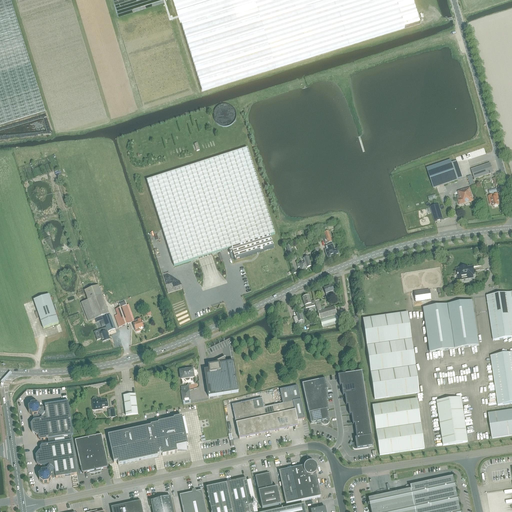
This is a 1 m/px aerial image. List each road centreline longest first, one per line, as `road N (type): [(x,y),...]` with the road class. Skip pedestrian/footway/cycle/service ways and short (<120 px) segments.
road 1 (tertiary): [(511,228),(357,260),(144,355),(66,371),(2,371)]
road 2 (unclassified): [(21,507),(308,446),(328,454),(336,475)]
road 3 (track): [(462,33),(243,101)]
road 4 (unclassified): [(511,206),(453,0)]
road 5 (unclassified): [(336,475),(467,456)]
